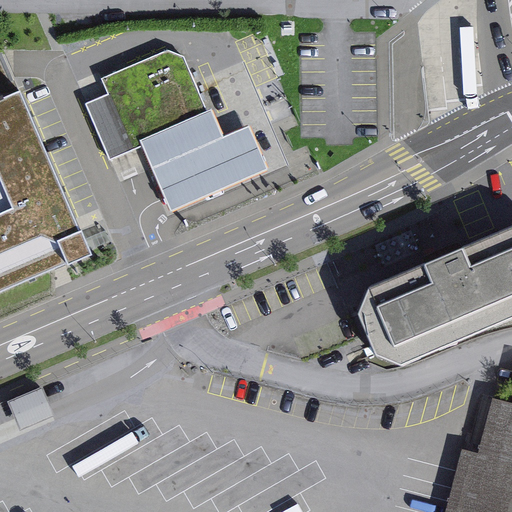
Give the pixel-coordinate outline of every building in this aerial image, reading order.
[(110,162),(142,148),(211,119),(184,57),(168,50),(100,79),(107,95),(85,104),(110,162)] [(19,92),(0,99),(0,176),(13,208),(43,277),(90,257),(19,92)] [(211,119),(142,148),(171,214),(268,172),(249,127),(224,137),(215,117),(211,119)] [(0,295),(43,277),(13,208),(0,213),(0,295)] [(511,231),(375,290),(365,317),(382,356),(408,366),(511,323),(511,231)] [(49,387),(17,400),(28,428),(60,415),(49,387)] [(511,511),(511,397),(505,396),(491,452),(473,448),(456,511),(511,511)]
